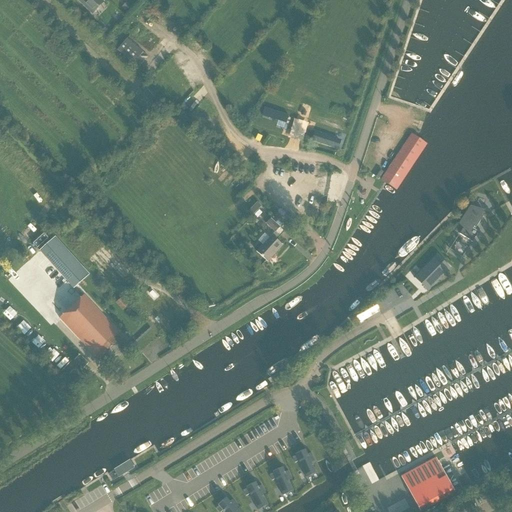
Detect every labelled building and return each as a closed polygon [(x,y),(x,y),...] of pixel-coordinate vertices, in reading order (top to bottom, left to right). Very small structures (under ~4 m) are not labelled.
[(76,0),(92,15),(104,2),(101,0),(76,0)] [(121,7),(125,10),(130,5),(126,2),(121,7)] [(146,4),(142,10),(154,17),(157,11),(146,4)] [(222,21),(231,14),(222,4),(213,12),(222,21)] [(210,34),(217,26),(208,18),(202,26),(210,34)] [(136,21),(129,34),(152,47),(160,35),(136,21)] [(172,30),(176,35),(184,29),(180,24),(172,30)] [(196,35),(187,41),(191,46),(199,41),(196,35)] [(178,49),(171,58),(187,70),(194,62),(178,49)] [(24,70),(19,74),(24,82),(30,78),(24,70)] [(199,103),(208,112),(215,105),(205,96),(199,103)] [(264,117),(285,124),(288,115),(267,108),(264,117)] [(333,115),(327,148),(337,150),(343,117),(333,115)] [(255,128),(269,135),(275,123),(261,116),(255,128)] [(412,134),(382,180),(397,190),(427,144),(412,134)] [(210,184),(214,174),(208,172),(204,182),(210,184)] [(469,208),(458,225),(462,228),(459,234),(472,242),(479,230),(479,229),(478,230),(477,230),(482,223),(477,220),(483,211),(482,211),(469,208)] [(271,219),(266,224),(276,232),(276,233),(280,228),(271,219)] [(265,244),(257,253),(267,262),(282,245),(276,239),(283,231),(280,228),(276,233),(276,232),(272,236),(265,244)] [(447,233),(432,244),(437,252),(453,241),(447,233)] [(44,234),(33,244),(37,248),(48,239),(44,234)] [(39,252),(73,289),(89,275),(55,237),(39,252)] [(429,291),(451,269),(450,268),(448,271),(442,264),(444,262),(437,256),(414,278),(415,279),(417,277),(423,283),(422,284),(429,291)] [(83,295),(59,319),(106,368),(131,346),(83,295)] [(370,310),(357,317),(360,323),(373,316),(370,310)] [(83,368),(88,364),(81,356),(76,361),(83,368)] [(296,456),(293,458),(295,463),(299,462),(306,478),(316,473),(312,463),(315,461),(312,454),(308,455),(306,450),(296,455),(296,456)] [(437,458),(401,477),(419,511),(421,511),(455,494),(437,458)] [(273,474),(270,475),(272,481),(276,479),(283,496),(293,491),(289,481),(292,479),(289,472),(285,473),(283,468),(273,472),(273,474)] [(247,489),(243,491),(246,496),(250,494),(258,510),(268,505),(263,495),(266,493),(262,486),(259,488),(256,483),(246,488),(247,489)] [(219,506),(216,509),(218,511),(221,511),(223,511),(238,511),(236,509),(239,506),(233,500),(231,503),(227,498),(218,506),(219,506)]
